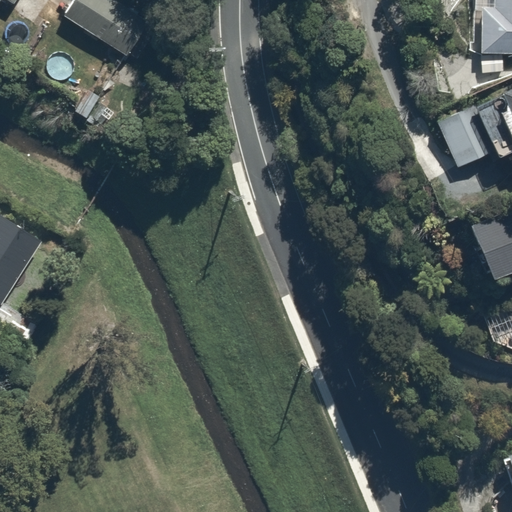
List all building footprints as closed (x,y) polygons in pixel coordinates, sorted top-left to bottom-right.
[(116,0),(64,0),(55,16),(129,57),(151,19),(116,0)] [(511,0),(468,0),(468,15),(477,16),(475,53),(511,55),(511,0)] [(507,109),(495,114),(511,155),(511,154),(511,86),(500,92),(507,109)] [(465,104),(432,118),(454,169),(487,155),(465,104)] [(511,208),(465,224),(482,276),(511,266),(511,208)] [(0,210),(0,301),(1,302),(20,269),(39,281),(60,246),(0,210)]
